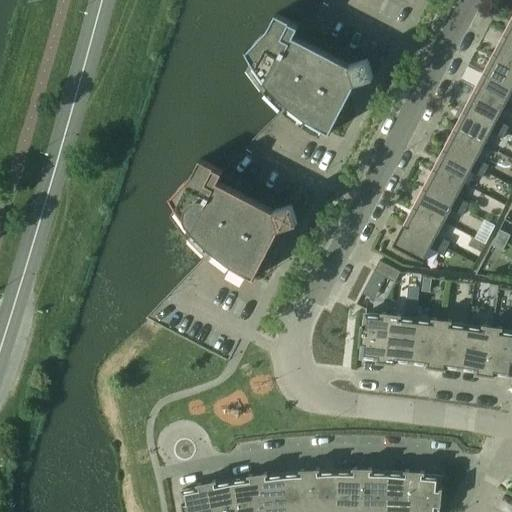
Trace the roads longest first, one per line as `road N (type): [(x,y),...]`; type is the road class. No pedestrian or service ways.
road 1 (residential): [(511,427),(328,405),(303,394),(290,374),(288,354),(354,205),(464,0)]
road 2 (secondary): [(101,0),(0,348)]
road 3 (residential): [(505,457),(378,450),(214,459)]
